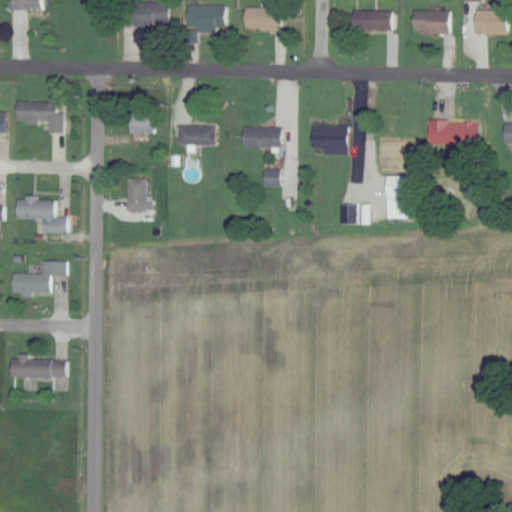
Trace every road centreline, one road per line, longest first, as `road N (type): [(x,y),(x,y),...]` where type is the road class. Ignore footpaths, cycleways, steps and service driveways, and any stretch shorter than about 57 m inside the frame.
road 1 (residential): [(511,74),(0,68)]
road 2 (residential): [(94,511),(98,71)]
road 3 (residential): [(161,511),(181,502),(372,486),(401,467)]
